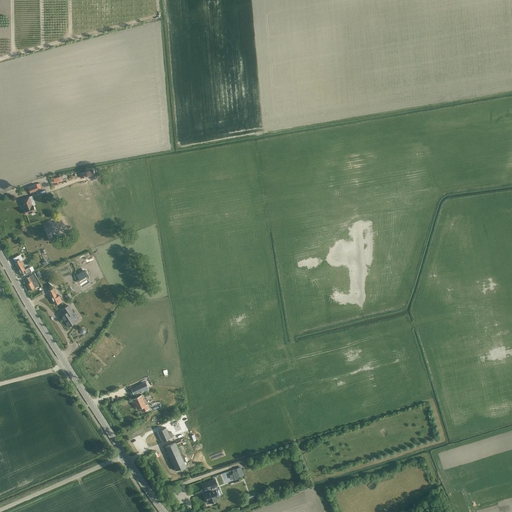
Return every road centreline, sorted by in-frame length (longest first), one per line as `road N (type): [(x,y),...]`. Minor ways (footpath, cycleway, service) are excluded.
road 1 (tertiary): [(124,455),(0,254)]
road 2 (unclassified): [(0,509),(124,455)]
